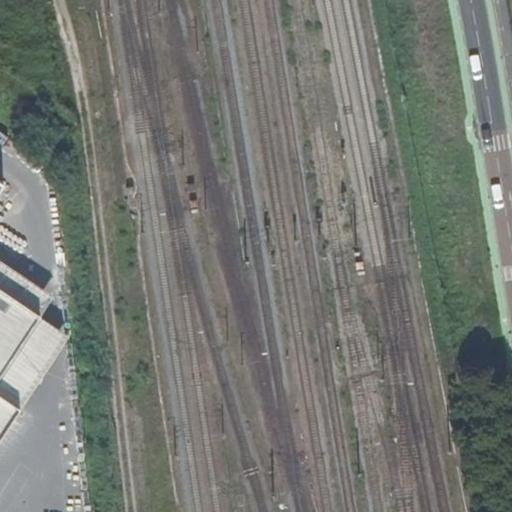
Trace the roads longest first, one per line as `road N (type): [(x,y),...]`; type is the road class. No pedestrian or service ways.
road 1 (unknown): [(0,173),(30,216),(53,362),(50,390),(0,485)]
road 2 (tertiary): [(511,237),(471,0)]
